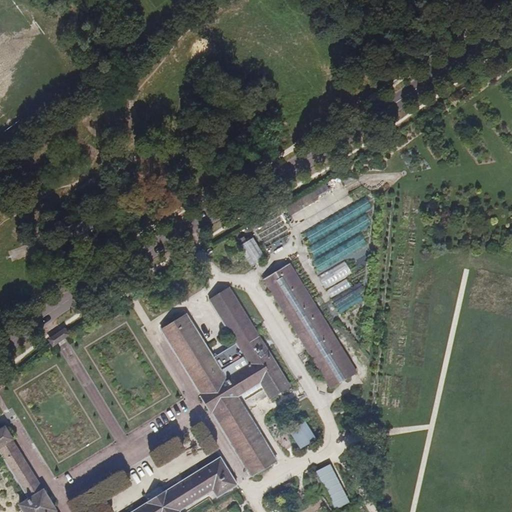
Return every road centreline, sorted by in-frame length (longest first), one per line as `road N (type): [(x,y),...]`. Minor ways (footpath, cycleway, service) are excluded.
road 1 (unclassified): [(511,20),(324,149),(45,315),(0,352)]
road 2 (unknown): [(0,320),(313,130),(494,0)]
